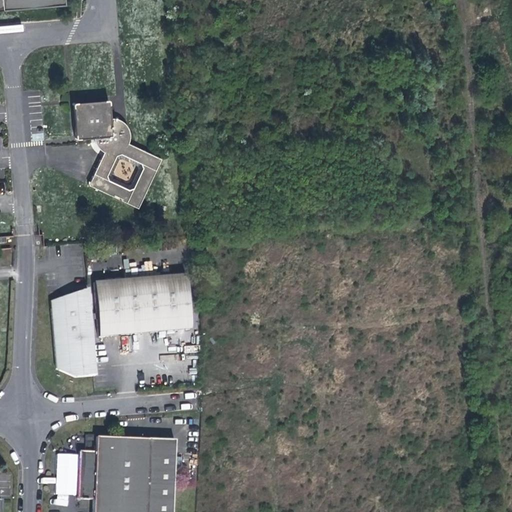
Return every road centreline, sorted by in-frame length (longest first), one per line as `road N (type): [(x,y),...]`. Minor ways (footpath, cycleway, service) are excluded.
road 1 (track): [(197,400),(242,401),(241,359),(230,335),(231,274),(241,263),(363,251),(374,257),(396,511)]
road 2 (unclassified): [(25,412),(23,239)]
road 3 (unclassified): [(197,400),(25,412)]
